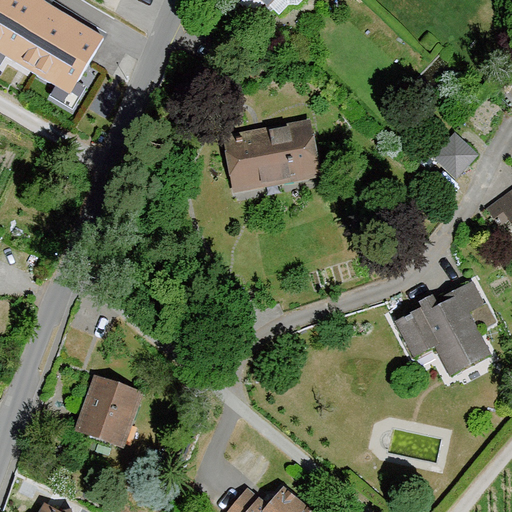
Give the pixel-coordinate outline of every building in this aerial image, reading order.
[(104,42),(32,0),(0,0),(0,58),(69,101),(104,42)] [(308,0),(258,0),(280,20),(288,11),(302,8),(309,1),(308,0)] [(311,129),(224,145),(233,193),(320,177),(311,129)] [(471,169),(449,148),(436,161),(458,182),(471,169)] [(423,313),(397,325),(416,362),(436,352),(449,377),(490,356),(470,316),(484,308),(473,286),(443,301),(445,305),(438,308),(434,301),(420,307),(423,313)] [(141,397),(93,381),(76,434),(124,450),(141,397)] [(249,494),(233,511),(307,511),(283,491),(278,497),(268,499),(262,505),(249,494)]
